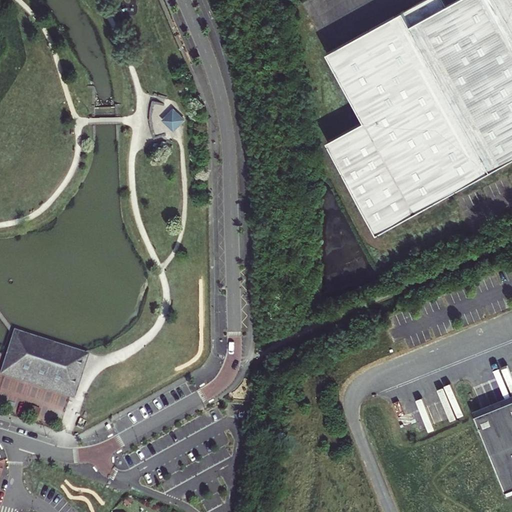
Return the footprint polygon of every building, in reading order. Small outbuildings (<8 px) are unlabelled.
[(511,0),(457,0),(446,6),(411,25),(404,12),(328,54),(366,122),(329,143),(379,234),(511,160),(511,0)] [(441,0),(425,0),(404,12),(411,25),(446,6),(441,0)] [(173,108),(161,120),(173,131),(184,119),(173,108)] [(79,358),(13,337),(2,373),(15,377),(15,379),(41,388),(42,385),(68,393),(79,358)] [(511,488),(511,400),(475,415),(506,491),(511,488)]
